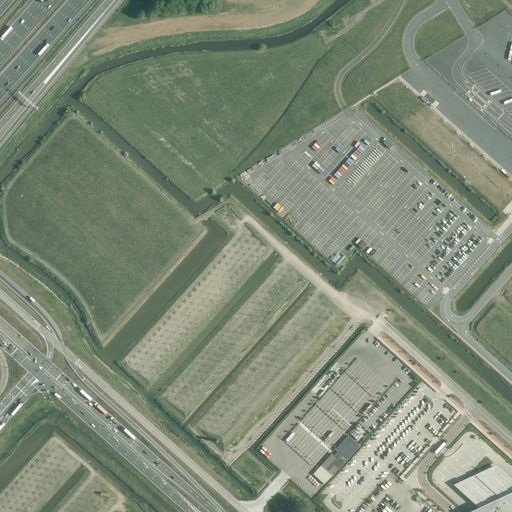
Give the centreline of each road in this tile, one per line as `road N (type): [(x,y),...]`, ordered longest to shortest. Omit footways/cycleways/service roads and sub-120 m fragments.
road 1 (motorway): [(222,511),(83,379),(47,320),(0,276)]
road 2 (trunk): [(213,511),(47,363)]
road 3 (trunk): [(38,373),(190,511)]
road 4 (motorway): [(0,142),(113,0)]
road 5 (motorway): [(0,125),(111,0)]
road 6 (unclassified): [(452,511),(420,473),(476,407)]
road 7 (unclassified): [(476,407),(377,319)]
road 8 (unclassified): [(511,226),(448,296),(446,314),(461,321)]
